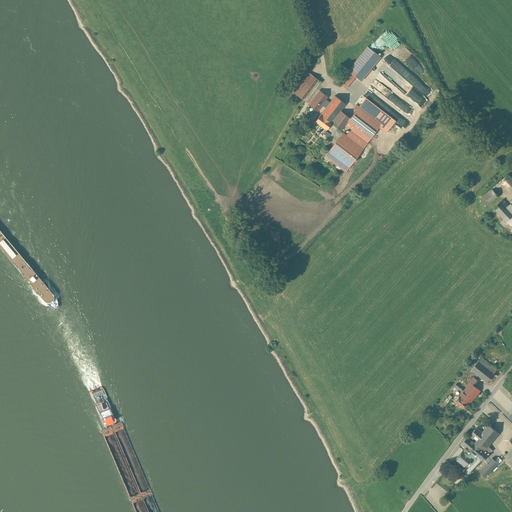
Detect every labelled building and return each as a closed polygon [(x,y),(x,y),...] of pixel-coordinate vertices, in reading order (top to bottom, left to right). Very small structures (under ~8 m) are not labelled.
[(382,58),(369,48),(349,72),(362,82),(382,58)] [(380,71),(407,95),(409,93),(408,91),(411,88),(398,77),(400,75),(394,70),(394,71),(386,64),(380,71)] [(321,82),(309,73),(294,92),(306,101),(321,82)] [(329,98),(320,91),(309,105),(322,115),(319,120),(325,124),(328,127),(333,129),(340,133),(345,125),(351,130),(346,136),(342,133),(323,156),(345,173),(383,124),(358,105),(354,109),(356,110),(349,119),(341,113),(348,105),(336,96),(331,102),(328,100),(329,98)] [(390,100),(394,104),(399,100),(396,95),(390,100)] [(315,118),(311,123),(325,132),(328,127),(325,124),(315,118)] [(498,197),(492,189),(483,197),(489,204),(498,197)] [(504,200),(494,209),(506,223),(511,217),(511,202),(508,206),(504,200)] [(484,355),(473,368),(489,381),(500,368),(484,355)] [(463,391),(455,384),(450,390),(458,396),(455,400),(465,408),(481,390),(474,384),(477,380),(472,376),(468,381),(470,383),(463,391)] [(499,433),(488,424),(482,432),(477,427),(469,437),(468,437),(462,444),(463,445),(453,458),(470,472),(480,459),(482,461),(493,450),(489,447),(499,433)] [(492,458),(480,471),(485,478),(498,464),(492,458)]
